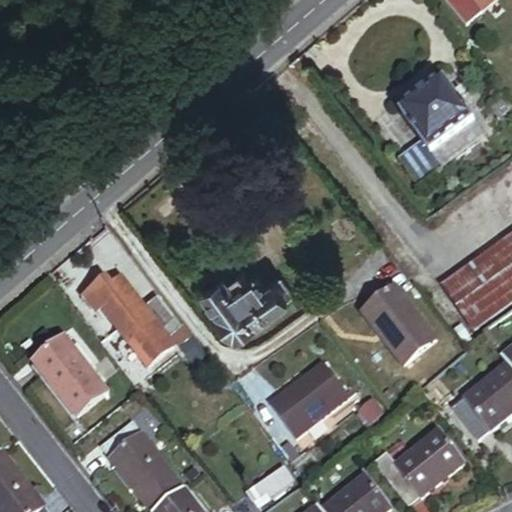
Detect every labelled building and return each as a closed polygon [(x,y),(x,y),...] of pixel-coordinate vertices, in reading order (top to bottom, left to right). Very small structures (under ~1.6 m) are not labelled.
[(438,0),(468,40),(488,25),(475,7),(469,0),(438,0)] [(436,181),(489,142),(467,113),(474,108),(467,98),(460,104),(451,92),(407,125),(426,151),(403,169),(429,203),(444,192),(436,181)] [(277,136),(288,128),(264,98),(253,106),(277,136)] [(267,145),(277,136),(253,106),(243,115),(267,145)] [(255,154),(267,145),(243,115),(231,124),(255,154)] [(448,297),(477,337),(511,311),(511,250),(473,279),(448,297)] [(210,296),(240,342),(297,304),(283,283),(267,294),(259,281),(250,287),(243,278),(231,286),(229,283),(210,296)] [(136,326),(145,319),(126,294),(100,314),(132,355),(149,343),(136,326)] [(402,369),(434,346),(398,297),(367,321),(402,369)] [(175,351),(188,341),(163,309),(150,319),(175,351)] [(198,378),(211,368),(189,339),(188,341),(175,351),(184,362),(185,361),(198,378)] [(149,343),(132,355),(149,378),(166,365),(149,343)] [(83,424),(114,400),(73,347),(42,371),(83,424)] [(302,445),(355,405),(329,370),(276,410),(302,445)] [(486,453),(511,431),(511,380),(460,421),(486,453)] [(108,455),(120,469),(151,445),(139,431),(108,455)] [(152,511),(173,511),(191,498),(151,445),(120,469),(152,511)] [(403,480),(426,509),(468,475),(446,447),(403,480)] [(0,511),(47,511),(11,465),(4,470),(0,473),(0,511)] [(284,481),(255,501),(261,510),(290,490),(284,481)] [(387,511),(369,489),(340,511),(387,511)] [(173,511),(202,511),(191,498),(173,511)]
